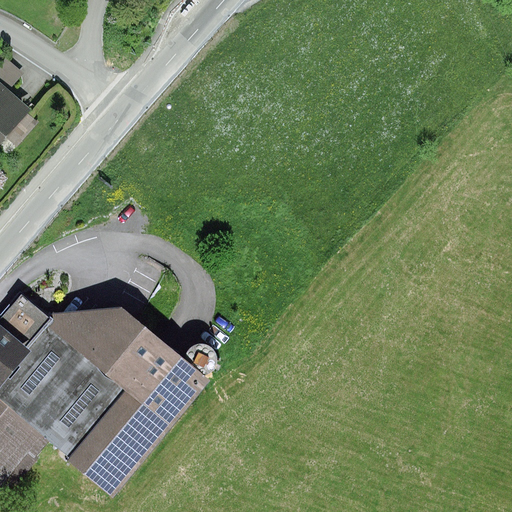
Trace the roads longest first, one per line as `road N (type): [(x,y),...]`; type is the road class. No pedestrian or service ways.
road 1 (tertiary): [(0,257),(123,114)]
road 2 (tertiary): [(123,114),(223,0)]
